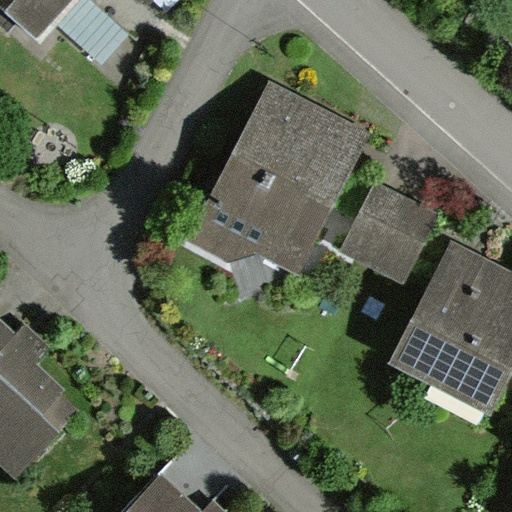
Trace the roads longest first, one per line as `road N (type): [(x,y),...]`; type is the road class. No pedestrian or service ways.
road 1 (residential): [(308,511),(65,277)]
road 2 (residential): [(65,277),(122,211),(249,0)]
road 3 (residential): [(511,146),(345,0)]
